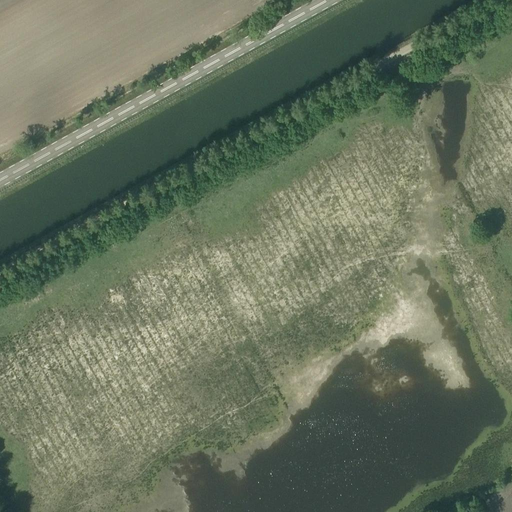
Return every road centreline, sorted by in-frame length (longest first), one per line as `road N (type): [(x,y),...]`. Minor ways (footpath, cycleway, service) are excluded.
road 1 (track): [(0,275),(499,0)]
road 2 (secondary): [(0,180),(329,0)]
